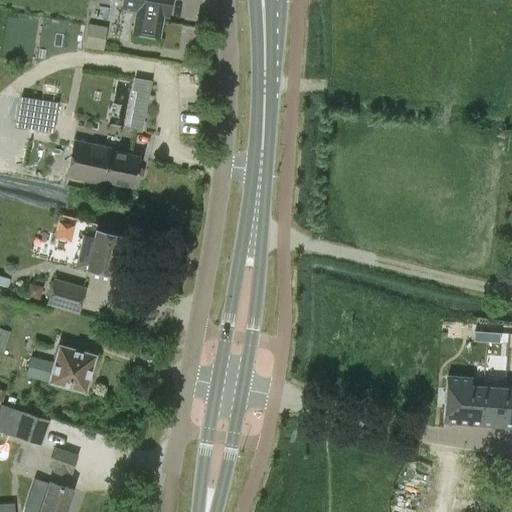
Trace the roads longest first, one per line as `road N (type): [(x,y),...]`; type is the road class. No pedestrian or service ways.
road 1 (residential): [(511,446),(241,387)]
road 2 (residential): [(220,166),(186,379)]
road 3 (secondary): [(259,170),(261,0)]
road 4 (residential): [(222,0),(220,166)]
road 5 (secondary): [(241,387),(258,270),(252,232)]
road 6 (secondary): [(252,232),(236,267),(216,383)]
road 7 (secondary): [(216,383),(199,511)]
road 8 (secondary): [(213,511),(241,387)]
